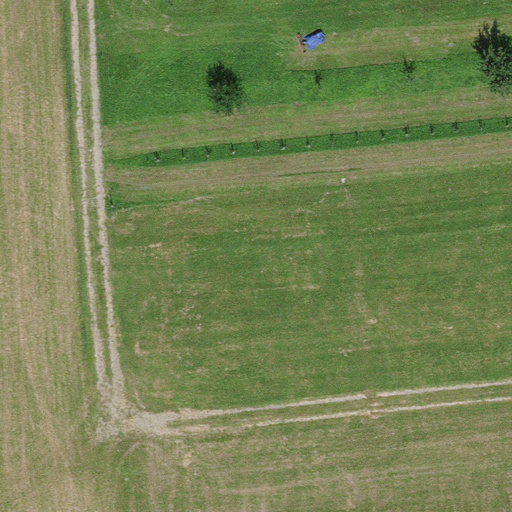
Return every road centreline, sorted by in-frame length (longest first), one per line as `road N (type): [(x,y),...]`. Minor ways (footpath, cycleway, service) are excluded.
road 1 (track): [(113,389),(138,420),(165,425),(511,390)]
road 2 (track): [(113,389),(80,0)]
